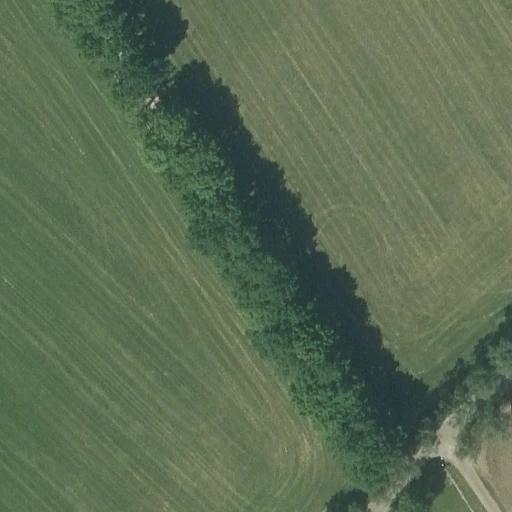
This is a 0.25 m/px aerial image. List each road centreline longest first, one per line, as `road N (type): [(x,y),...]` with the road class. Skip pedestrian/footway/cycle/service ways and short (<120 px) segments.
road 1 (unknown): [(83,0),(395,468)]
road 2 (tertiary): [(360,511),(511,355)]
